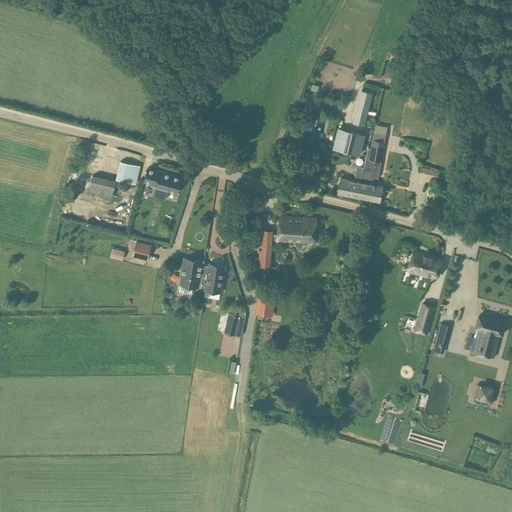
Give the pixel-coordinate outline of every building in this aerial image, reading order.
[(396,73),(386,70),(384,78),(394,81),(396,73)] [(372,94),(362,91),(354,123),(364,125),(372,94)] [(366,134),(338,128),(333,149),(360,155),(366,134)] [(365,168),(364,167),(358,198),(380,202),(383,186),(371,183),(372,177),(378,178),(383,151),(369,148),(365,168)] [(140,166),(121,161),(116,179),(136,184),(140,166)] [(455,175),(422,165),(420,171),(448,181),(449,180),(453,181),(455,175)] [(337,194),(358,198),(364,167),(357,166),(354,180),(340,177),(337,194)] [(153,181),(157,183),(153,197),(165,200),(168,192),(177,195),(182,177),(148,168),(144,183),(151,185),(153,181)] [(116,181),(93,175),(89,192),(112,198),(116,181)] [(304,218),(280,216),(278,234),(272,233),(272,230),(259,229),(258,244),(257,244),(256,266),(271,267),(273,245),(272,245),(272,239),(277,240),(277,242),(287,243),(287,241),(309,243),(309,244),(315,244),(317,218),(305,217),(304,218)] [(137,242),(134,256),(147,259),(150,245),(137,242)] [(111,256),(124,259),(126,250),(114,247),(111,256)] [(429,253),(417,250),(412,269),(423,272),(424,271),(440,275),(445,258),(428,254),(429,253)] [(202,264),(203,264),(203,260),(194,259),(194,260),(191,260),(191,258),(184,257),(179,284),(199,287),(199,285),(205,286),(206,286),(207,278),(200,277),(202,264)] [(209,265),(203,264),(202,264),(200,277),(207,278),(206,286),(205,286),(205,290),(221,292),(225,266),(209,263),(209,265)] [(271,315),(274,294),(259,291),(256,313),(271,315)] [(427,334),(435,306),(423,303),(415,331),(427,334)] [(235,334),(239,315),(229,313),(225,332),(235,334)] [(502,334),(505,322),(479,315),(476,327),(481,329),(479,338),(474,336),(470,351),(494,357),(500,334),(502,334)] [(451,326),(441,323),(435,343),(445,346),(451,326)] [(237,372),(238,360),(231,359),(230,371),(237,372)] [(478,384),(474,398),(492,403),(496,389),(478,384)]
